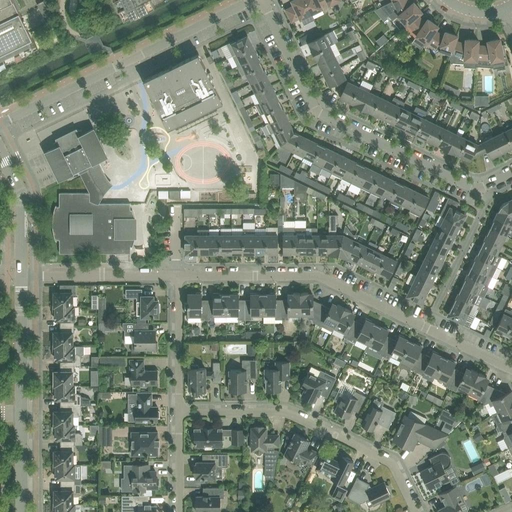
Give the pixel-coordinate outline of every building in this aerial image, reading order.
[(0,0),(0,55),(5,53),(6,55),(14,51),(13,49),(28,41),(30,46),(31,46),(29,41),(33,39),(23,20),(22,17),(19,10),(21,8),(17,0),(0,0)] [(45,0),(41,2),(37,4),(46,22),(54,18),(45,0)] [(116,0),(114,1),(119,12),(142,0),(116,0)] [(142,0),(119,12),(124,22),(132,17),(133,18),(155,7),(151,0),(142,0)] [(312,13),(305,0),(292,0),(295,5),(286,9),(292,21),(300,17),(304,25),(315,20),(312,13)] [(305,0),(312,13),(322,8),(322,7),(329,3),(330,3),(328,0),(305,0)] [(395,0),(393,1),(381,7),(401,29),(408,23),(418,15),(422,11),(414,2),(410,6),(407,0),(395,0)] [(407,24),(406,25),(416,37),(412,42),(422,49),(427,42),(428,41),(427,41),(435,30),(438,26),(428,19),(425,23),(418,15),(408,23),(407,24)] [(451,54),(451,53),(455,41),(456,41),(457,36),(446,32),(444,37),(435,30),(427,41),(428,41),(440,49),(439,50),(451,54)] [(318,38),(309,42),(310,45),(310,46),(314,53),(330,46),(334,44),(338,42),(333,31),(329,33),(328,33),(324,35),(318,38)] [(227,44),(221,47),(227,59),(232,56),(233,56),(252,46),(247,36),(237,41),(235,42),(234,41),(227,44)] [(304,36),(300,38),(303,44),(309,41),(307,37),(304,36)] [(451,54),(448,62),(452,64),(453,63),(465,64),(464,67),(466,67),(476,68),(476,67),(477,60),(477,58),(478,45),(479,40),(466,39),(466,44),(456,41),(455,41),(451,53),(451,54)] [(477,60),(476,67),(494,68),(494,69),(505,67),(504,57),(507,57),(504,44),(501,44),(500,39),(488,41),(489,46),(478,45),(477,58),(477,60)] [(233,56),(232,56),(237,66),(242,64),(257,56),(252,46),(233,56)] [(330,46),(314,53),(318,61),(320,64),(335,56),(333,52),(330,46)] [(144,78),(143,79),(144,80),(155,104),(154,104),(155,105),(156,105),(158,110),(168,130),(195,117),(196,119),(197,118),(196,117),(223,104),(211,79),(213,79),(210,72),(208,73),(202,60),(199,54),(172,67),(171,65),(170,66),(171,67),(145,80),(144,78)] [(242,64),(237,66),(242,76),(242,75),(247,73),(262,66),(257,56),(242,64)] [(335,56),(320,64),(322,68),(325,75),(340,67),(335,56)] [(247,73),(251,83),(267,75),(262,66),(247,73)] [(340,67),(325,75),(326,77),(330,86),(338,82),(339,85),(345,80),(345,79),(346,78),(342,69),(340,67)] [(251,83),(256,93),(271,85),(267,75),(251,83)] [(345,80),(339,85),(340,87),(343,92),(340,97),(351,102),(359,87),(348,81),(347,83),(346,81),(345,80)] [(444,83),(441,90),(450,95),(453,88),(444,83)] [(256,93),(261,102),(276,95),(271,85),(256,93)] [(359,87),(351,102),(352,103),(354,104),(362,108),(370,92),(360,87),(359,87)] [(370,92),(362,108),(364,109),(370,112),(373,113),(381,97),(372,93),(370,92)] [(261,102),(256,105),(260,115),(266,112),(281,105),(276,95),(261,102)] [(381,97),(373,113),(376,114),(384,118),(391,103),(384,99),(381,97)] [(391,103),(384,118),(385,119),(386,121),(387,121),(389,122),(390,121),(395,123),(402,108),(405,103),(394,97),(391,103)] [(462,99),(462,103),(474,109),(474,97),(472,97),(471,99),(462,99)] [(266,112),(271,122),(286,114),(281,105),(266,112)] [(402,108),(395,123),(396,124),(397,126),(399,127),(401,127),(405,129),(413,113),(407,110),(402,108)] [(413,113),(405,129),(410,131),(411,132),(411,133),(413,134),(415,133),(416,134),(418,131),(424,118),(419,116),(413,113)] [(286,114),(271,122),(266,124),(271,134),(291,124),(286,114)] [(418,131),(416,134),(421,136),(421,138),(423,138),(424,139),(426,139),(428,139),(429,137),(435,124),(431,122),(424,118),(418,131)] [(278,148),(282,145),(294,132),(291,124),(271,134),(278,148)] [(429,137),(428,139),(435,143),(438,144),(445,129),(443,127),(435,124),(429,137)] [(56,147),(46,152),(52,164),(60,180),(79,170),(90,192),(60,192),(60,198),(60,206),(56,206),(57,205),(56,205),(55,209),(53,214),(53,220),(53,223),(53,225),(53,231),(55,237),(56,241),(57,241),(57,239),(60,239),(60,248),(60,253),(106,253),(109,253),(130,253),(131,253),(131,250),(134,243),(135,236),(136,232),(136,228),(136,224),(135,219),(134,212),(131,206),(131,203),(100,203),(102,199),(104,195),(107,191),(106,191),(104,194),(103,196),(98,193),(99,191),(100,189),(102,187),(103,186),(104,184),(106,183),(107,182),(109,180),(109,179),(108,180),(99,161),(107,156),(94,129),(83,134),(82,130),(82,129),(78,130),(74,131),(70,132),(67,134),(63,136),(60,138),(57,141),(54,143),(54,144),(55,143),(56,147)] [(445,129),(438,144),(441,146),(447,149),(448,150),(456,134),(454,133),(445,129)] [(511,144),(506,131),(495,137),(502,152),(511,147),(511,144)] [(282,145),(295,151),(302,136),(294,132),(282,145)] [(456,134),(448,150),(456,154),(457,153),(459,154),(466,139),(456,134)] [(295,151),(304,156),(312,140),(302,136),(295,151)] [(484,143),(481,145),(481,153),(488,150),(491,158),(502,152),(495,137),(484,142),(484,143)] [(261,139),(256,141),(261,151),(265,149),(261,139)] [(466,139),(459,154),(471,160),(473,156),(475,157),(481,153),(481,145),(477,146),(478,145),(466,139)] [(304,156),(314,160),(322,145),(312,140),(304,156)] [(314,160),(313,164),(322,168),(323,167),(324,164),(331,150),(322,145),(314,160)] [(323,167),(322,168),(332,173),(333,172),(336,164),(341,155),(331,150),(324,164),(323,167)] [(332,173),(332,174),(342,178),(342,177),(348,164),(351,159),(341,155),(336,164),(333,172),(332,173)] [(313,164),(314,160),(304,156),(302,161),(311,166),(313,164)] [(342,177),(342,178),(351,183),(352,181),(360,164),(361,164),(351,159),(348,164),(342,177)] [(322,168),(313,164),(311,166),(310,170),(319,175),(322,168)] [(352,181),(351,183),(361,188),(362,186),(370,169),(361,164),(360,164),(352,181)] [(332,173),(322,168),(319,175),(329,179),(332,174),(332,173)] [(362,186),(361,188),(371,193),(380,174),(370,169),(362,186)] [(295,180),(281,173),(281,188),(286,188),(286,187),(295,187),(295,180)] [(270,174),(270,183),(280,183),(280,174),(270,174)] [(380,174),(371,193),(381,197),(382,193),(390,178),(380,174)] [(382,193),(392,198),(399,183),(390,178),(382,193)] [(309,187),(295,180),(295,187),(295,197),(300,197),(300,201),(306,201),(306,192),(309,187)] [(391,201),(390,202),(400,207),(401,205),(402,203),(409,188),(399,183),(392,198),(391,201)] [(402,203),(412,208),(419,192),(409,188),(402,203)] [(312,194),(318,197),(320,192),(314,189),(312,194)] [(170,190),(170,199),(180,199),(180,191),(170,190)] [(318,197),(324,200),(327,195),(320,192),(318,197)] [(419,192),(412,208),(410,211),(420,216),(429,197),(419,192)] [(440,201),(437,199),(433,197),(428,207),(435,211),(440,201)] [(440,215),(445,218),(461,225),(466,215),(456,210),(459,202),(449,197),(440,215)] [(511,199),(502,204),(511,214),(511,199)] [(341,208),(348,212),(349,212),(351,207),(344,203),(341,208)] [(511,214),(502,204),(496,217),(511,225),(511,222),(511,214)] [(349,212),(348,212),(356,215),(358,210),(351,207),(349,212)] [(184,208),(184,216),(198,216),(198,208),(184,208)] [(330,227),(329,227),(329,235),(329,254),(339,254),(343,236),(343,235),(339,235),(337,235),(336,235),(336,224),(338,224),(338,215),(330,215),(330,227)] [(435,225),(441,227),(445,218),(440,215),(435,225)] [(370,222),(376,225),(379,220),(372,217),(370,222)] [(496,217),(491,227),(506,235),(511,225),(496,217)] [(283,218),(278,218),(278,232),(278,235),(278,236),(281,236),(283,236),(283,244),(283,254),(289,254),(289,253),(295,253),(295,228),(295,221),(283,221),(283,218)] [(445,218),(441,227),(456,235),(461,225),(445,218)] [(343,236),(339,254),(348,258),(356,241),(351,239),(353,235),(346,225),(345,227),(343,235),(343,236)] [(390,232),(397,235),(399,230),(393,227),(390,232)] [(441,227),(436,237),(451,244),(456,235),(441,227)] [(491,227),(486,237),(501,245),(506,235),(491,227)] [(244,228),(244,235),(244,253),(250,253),(250,254),(255,254),(255,235),(255,228),(244,228)] [(295,228),(295,253),(301,253),(301,254),(307,254),(307,235),(306,235),(306,228),(295,228)] [(312,235),(307,235),(307,254),(312,254),(312,253),(318,253),(318,235),(318,228),(312,228),(312,235)] [(210,229),(198,229),(198,235),(198,253),(204,253),(204,254),(210,254),(210,235),(210,229)] [(210,235),(210,254),(215,254),(215,253),(221,253),(221,235),(221,229),(210,229),(210,235)] [(186,253),(198,253),(198,235),(186,235),(186,241),(185,241),(185,247),(186,247),(186,253)] [(221,235),(221,253),(227,253),(227,254),(232,254),(232,235),(221,235)] [(244,235),(232,235),(232,254),(238,254),(238,253),(244,253),(244,235)] [(267,235),(255,235),(255,254),(261,254),(261,253),(267,253),(267,235)] [(278,235),(267,235),(267,253),(272,253),(272,254),(278,254),(278,235)] [(324,254),(329,254),(329,235),(318,235),(318,253),(324,253),(324,254)] [(436,237),(431,247),(447,254),(451,244),(436,237)] [(486,237),(481,247),(497,254),(501,245),(486,237)] [(353,260),(358,262),(366,246),(356,241),(348,258),(352,261),(353,260)] [(363,266),(368,268),(377,251),(366,246),(358,262),(364,265),(363,266)] [(431,247),(427,256),(442,264),(447,254),(431,247)] [(497,267),(498,267),(503,257),(497,254),(481,247),(477,257),(497,267)] [(374,270),(379,272),(387,256),(377,251),(368,268),(373,271),(374,270)] [(387,256),(379,272),(384,275),(384,276),(389,278),(397,261),(387,256)] [(427,256),(422,266),(437,273),(442,264),(427,256)] [(492,276),(497,267),(477,257),(472,266),(492,276)] [(422,266),(417,276),(432,283),(437,273),(422,266)] [(472,266),(467,276),(488,286),(492,276),(472,266)] [(412,285),(417,276),(411,273),(406,282),(412,285)] [(417,276),(412,285),(428,293),(432,283),(417,276)] [(467,276),(463,286),(484,296),(489,287),(488,286),(467,276)] [(54,297),(53,298),(53,306),(73,306),(73,293),(74,293),(76,293),(76,288),(76,285),(60,285),(60,288),(60,292),(54,292),(54,297)] [(428,293),(412,285),(408,296),(423,303),(428,293)] [(463,286),(458,295),(478,305),(479,306),(484,296),(463,286)] [(127,289),(127,297),(137,297),(137,315),(143,315),(143,316),(146,316),(158,316),(158,312),(160,311),(160,305),(158,305),(158,301),(153,301),(153,296),(142,296),(142,289),(127,289)] [(188,308),(188,315),(189,321),(201,321),(201,319),(208,319),(208,302),(202,302),(202,297),(202,292),(196,292),(196,294),(188,294),(188,301),(185,301),(185,308),(188,308)] [(215,315),(227,315),(227,294),(220,294),(220,293),(214,293),(214,297),(214,301),(208,302),(208,319),(215,319),(215,315)] [(238,319),(245,319),(245,299),(239,299),(239,297),(240,297),(239,293),(233,293),(233,294),(227,294),(227,315),(238,315),(238,319)] [(252,315),(264,315),(264,294),(257,294),(257,293),(251,293),(251,297),(251,299),(245,299),(245,319),(252,319),(252,315)] [(270,294),(264,294),(264,315),(276,315),(276,319),(283,319),(282,301),(282,298),(276,298),(276,297),(277,297),(277,293),(270,293),(270,294)] [(282,301),(283,319),(289,319),(289,314),(301,314),(301,293),(293,293),(293,294),(292,294),(292,295),(289,295),(289,298),(282,298),(282,301)] [(308,293),(301,293),(301,314),(309,314),(309,317),(309,320),(313,320),(313,322),(316,323),(325,305),(313,300),(313,295),(310,295),(310,294),(308,294),(308,293)] [(458,295),(453,305),(475,316),(478,310),(476,309),(478,305),(458,295)] [(333,331),(335,327),(345,307),(338,304),(337,305),(336,305),(335,306),(332,305),(330,310),(325,307),(326,306),(325,305),(316,323),(333,331)] [(453,305),(448,315),(462,322),(461,324),(469,328),(475,316),(453,305)] [(60,320),(60,326),(74,326),(75,306),(73,306),(53,306),(53,314),(54,315),(56,315),(56,320),(60,320)] [(349,339),(350,339),(358,323),(352,321),(354,315),(352,314),(352,313),(351,312),(351,311),(345,307),(335,327),(346,332),(343,336),(344,337),(349,339)] [(499,321),(495,330),(500,333),(501,332),(506,335),(511,322),(511,311),(506,308),(503,313),(499,321)] [(494,313),(491,319),(496,322),(499,316),(494,313)] [(358,323),(350,339),(356,342),(355,345),(365,350),(368,343),(377,325),(371,322),(372,321),(366,318),(364,322),(365,322),(363,326),(358,323)] [(105,322),(105,332),(114,332),(114,322),(106,322),(105,322)] [(130,322),(123,322),(123,330),(125,330),(125,336),(136,336),(136,343),(132,343),(132,352),(141,352),(141,348),(150,348),(150,350),(158,350),(158,343),(156,343),(156,333),(156,330),(153,330),(147,330),(147,327),(147,323),(147,322),(146,322),(139,322),(137,322),(130,322)] [(377,353),(383,356),(391,339),(385,337),(387,333),(388,333),(390,329),(384,326),(383,328),(377,325),(368,343),(379,348),(377,353)] [(53,338),(53,346),(75,346),(75,345),(73,345),(73,332),(74,332),(74,326),(60,326),(61,332),(54,332),(55,337),(53,338)] [(343,336),(346,332),(335,327),(333,331),(332,334),(342,339),(343,336)] [(392,355),(402,359),(411,341),(405,338),(406,337),(400,334),(398,338),(399,338),(397,342),(391,339),(383,356),(389,359),(391,354),(392,355)] [(295,341),(295,347),(301,350),(302,350),(305,341),(295,341)] [(411,341),(402,359),(413,365),(410,369),(412,369),(417,372),(424,356),(425,354),(420,352),(421,349),(423,346),(417,343),(417,344),(411,341)] [(379,348),(368,343),(365,350),(364,352),(381,360),(383,356),(377,353),(379,348)] [(61,359),(61,365),(75,365),(81,365),(81,355),(84,354),(84,345),(75,345),(75,346),(53,346),(53,354),(55,354),(56,354),(56,359),(61,359)] [(424,356),(417,372),(423,375),(433,380),(435,376),(444,357),(438,354),(439,353),(433,350),(431,354),(432,354),(431,357),(425,354),(424,356)] [(402,359),(392,355),(389,361),(399,366),(402,359)] [(337,357),(334,363),(343,367),(346,362),(337,357)] [(444,357),(435,376),(446,381),(444,385),(450,388),(458,372),(459,370),(453,368),(454,365),(455,366),(457,362),(451,359),(450,360),(444,357)] [(141,384),(141,386),(148,386),(148,384),(158,384),(158,374),(159,374),(159,373),(159,372),(159,371),(159,370),(158,370),(158,369),(157,369),(156,369),(155,369),(154,370),(145,370),(145,368),(144,368),(144,359),(130,359),(130,372),(132,372),(132,377),(132,384),(141,384)] [(402,359),(399,366),(411,371),(412,369),(410,369),(413,365),(402,359)] [(230,371),(230,381),(230,391),(247,391),(247,378),(258,378),(258,360),(243,360),(243,371),(230,371)] [(266,391),(270,391),(271,392),(272,392),(273,392),(274,392),(275,392),(277,392),(278,391),(279,391),(282,391),(282,378),(290,378),(290,361),(275,361),(275,369),(264,369),(264,382),(266,382),(266,391)] [(191,368),(190,368),(190,389),(195,389),(195,392),(197,392),(197,391),(206,391),(206,377),(214,377),(214,382),(221,382),(221,362),(214,362),(214,371),(206,371),(206,368),(199,368),(198,365),(192,365),(191,368)] [(53,377),(53,385),(73,385),(73,372),(75,372),(75,365),(61,365),(61,371),(55,371),(55,376),(53,377)] [(377,369),(375,374),(380,377),(383,372),(377,369)] [(458,387),(469,392),(478,372),(472,369),(471,370),(470,370),(469,371),(466,369),(463,375),(458,372),(450,388),(456,391),(458,387)] [(307,374),(306,377),(301,386),(305,387),(304,388),(305,389),(302,395),(305,397),(305,398),(308,400),(311,401),(312,400),(315,402),(318,395),(319,396),(320,393),(327,396),(336,378),(321,371),(317,379),(307,374)] [(477,401),(484,404),(492,388),(490,387),(489,389),(485,387),(488,380),(485,379),(486,377),(485,377),(485,376),(478,372),(469,392),(480,397),(477,401)] [(403,382),(400,388),(408,392),(410,386),(403,382)] [(61,399),(61,405),(81,405),(91,405),(91,399),(85,397),(81,397),(81,395),(78,393),(75,393),(75,385),(73,385),(53,385),(53,393),(55,394),(56,394),(56,399),(61,399)] [(495,404),(498,411),(511,404),(511,394),(510,392),(505,394),(492,388),(484,404),(484,405),(489,403),(491,406),(495,404)] [(403,390),(398,396),(404,401),(409,395),(403,390)] [(338,391),(333,400),(339,403),(335,412),(349,418),(355,404),(361,407),(365,398),(366,396),(355,391),(353,397),(344,392),(344,394),(338,391)] [(129,421),(148,421),(158,421),(158,418),(160,417),(160,411),(158,410),(158,407),(152,407),(152,393),(138,393),(138,407),(136,407),(136,412),(128,412),(129,421)] [(435,404),(438,398),(428,393),(426,399),(435,404)] [(511,404),(498,411),(492,414),(500,431),(502,430),(511,424),(511,404)] [(53,417),(53,425),(75,425),(75,424),(73,424),(73,417),(78,417),(82,415),(81,405),(61,405),(61,411),(55,411),(55,416),(53,417)] [(367,416),(362,425),(364,426),(363,427),(371,431),(372,429),(373,430),(377,423),(378,423),(389,428),(393,419),(396,412),(383,406),(381,410),(372,405),(367,416)] [(443,409),(438,418),(446,422),(450,413),(443,409)] [(464,419),(450,413),(446,422),(441,432),(447,435),(464,419)] [(398,431),(394,440),(398,442),(399,446),(405,448),(408,447),(412,449),(417,439),(435,447),(436,446),(439,443),(447,435),(441,432),(406,415),(398,431)] [(511,424),(502,430),(500,431),(502,430),(505,435),(503,439),(508,448),(509,447),(511,445),(511,424)] [(61,439),(61,445),(75,445),(83,444),(83,435),(79,433),(75,433),(75,425),(53,425),(53,433),(55,434),(57,434),(57,439),(61,439)] [(112,444),(112,426),(99,426),(99,444),(112,444)] [(263,451),(263,450),(266,450),(266,477),(274,477),(276,466),(279,451),(274,450),(275,448),(275,447),(280,447),(280,434),(267,434),(267,428),(263,428),(263,426),(256,426),(256,428),(252,428),(252,434),(250,434),(250,444),(250,446),(252,446),(252,450),(256,450),(256,451),(256,452),(256,453),(257,453),(257,454),(258,454),(258,455),(259,455),(260,455),(261,455),(261,454),(262,454),(262,453),(263,453),(263,452),(263,451)] [(244,443),(244,439),(244,429),(232,429),(232,430),(222,430),(222,428),(214,427),(213,427),(213,428),(203,428),(195,428),(195,433),(193,434),(193,440),(195,441),(195,446),(206,446),(206,448),(212,448),(212,446),(223,446),(222,435),(232,435),(232,443),(244,443)] [(132,432),(132,444),(132,455),(137,455),(145,455),(145,456),(148,456),(148,455),(150,455),(150,456),(156,456),(156,455),(158,455),(158,453),(159,453),(159,447),(158,447),(158,446),(160,446),(160,439),(158,439),(158,432),(148,432),(132,432)] [(310,440),(305,438),(294,433),(295,433),(292,439),(290,442),(288,448),(285,454),(284,454),(300,462),(301,460),(312,466),(319,452),(307,447),(310,440)] [(53,456),(53,464),(73,464),(73,451),(75,451),(75,445),(61,445),(61,451),(55,451),(55,456),(53,456)] [(433,465),(421,471),(426,482),(425,483),(428,489),(429,488),(430,489),(437,485),(438,487),(447,482),(450,481),(453,487),(457,485),(461,483),(451,462),(451,461),(451,460),(451,459),(451,458),(451,457),(450,456),(450,455),(449,455),(449,454),(448,454),(447,453),(446,453),(446,452),(445,452),(444,452),(443,452),(442,452),(441,452),(440,453),(439,453),(429,458),(433,465)] [(195,471),(195,475),(197,476),(197,479),(207,479),(216,479),(216,467),(223,467),(228,467),(228,454),(223,454),(203,454),(203,462),(197,462),(195,462),(195,471)] [(324,455),(319,464),(317,468),(333,476),(332,479),(343,484),(354,462),(351,460),(351,459),(347,457),(345,457),(343,456),(340,463),(324,455)] [(73,464),(53,464),(53,472),(55,473),(57,473),(57,478),(61,478),(61,484),(75,484),(81,484),(81,478),(81,464),(73,464)] [(122,478),(122,490),(134,490),(135,490),(136,490),(146,490),(146,488),(158,488),(158,486),(159,485),(159,481),(158,480),(158,478),(156,478),(156,471),(149,471),(149,465),(139,465),(134,465),(134,470),(134,478),(122,478)] [(358,477),(353,486),(347,497),(360,504),(371,499),(374,505),(392,496),(390,493),(391,491),(389,485),(386,485),(385,482),(372,488),(372,487),(371,487),(371,486),(370,485),(358,480),(359,478),(358,477)] [(53,496),(53,504),(75,504),(73,504),(73,496),(78,496),(81,494),(81,484),(75,484),(61,484),(61,490),(55,490),(55,495),(53,496)] [(332,496),(342,501),(348,490),(337,485),(332,496)] [(462,511),(459,504),(465,501),(457,485),(453,487),(439,494),(445,506),(439,509),(440,511),(439,511),(462,511)] [(224,488),(216,488),(206,488),(206,495),(205,496),(197,496),(197,501),(195,502),(195,506),(197,508),(197,511),(209,511),(216,511),(220,511),(220,498),(224,498),(224,488)] [(158,511),(158,509),(157,509),(157,505),(151,505),(151,504),(149,504),(149,495),(122,495),(122,511),(138,511),(158,511)] [(342,503),(336,505),(339,511),(345,509),(342,503)]
